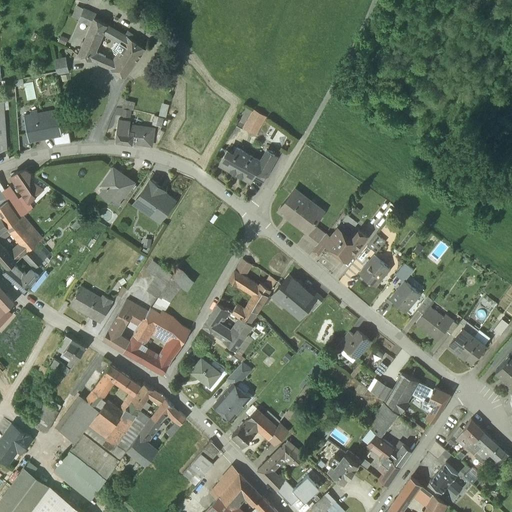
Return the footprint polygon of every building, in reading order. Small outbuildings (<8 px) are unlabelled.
[(95,18),(83,12),(78,23),(90,29),(93,22),(94,22),(95,18)] [(94,22),(93,22),(90,29),(78,58),(101,68),(105,60),(94,55),(102,36),(106,29),(94,22)] [(144,53),(124,39),(106,29),(102,36),(118,45),(119,46),(115,52),(120,55),(117,60),(114,65),(109,71),(124,82),(144,53)] [(118,45),(112,53),(113,57),(117,60),(120,55),(115,52),(119,46),(118,45)] [(114,65),(105,60),(101,68),(109,71),(114,65)] [(66,62),(54,64),(57,78),(68,76),(66,62)] [(133,108),(124,105),(122,112),(132,114),(133,108)] [(167,120),(169,108),(162,106),(160,119),(167,120)] [(30,118),(23,119),(29,146),(53,141),(62,139),(61,135),(58,120),(38,124),(36,114),(30,116),(30,118)] [(163,129),(164,121),(155,120),(154,128),(163,129)] [(258,120),(248,137),(261,144),(270,127),(258,120)] [(130,125),(118,123),(115,145),(132,148),(134,135),(129,135),(129,128),(130,125)] [(145,130),(129,128),(129,135),(134,135),(145,137),(145,130)] [(154,131),(145,130),(145,137),(143,148),(152,149),(154,131)] [(68,133),(61,135),(62,139),(53,141),(54,149),(71,147),(68,133)] [(145,137),(134,135),(132,148),(143,149),(143,148),(145,137)] [(261,161),(237,147),(234,153),(233,154),(236,155),(229,167),(227,165),(226,167),(251,181),(253,177),(260,165),(262,161),(261,161)] [(228,150),(220,163),(226,167),(227,165),(229,167),(236,155),(233,154),(234,153),(228,150)] [(267,150),(261,161),(262,161),(260,165),(270,171),(279,157),(267,150)] [(270,171),(260,165),(253,177),(264,183),(270,171)] [(133,187),(113,172),(97,195),(117,209),(133,187)] [(29,177),(23,173),(15,176),(10,180),(25,201),(25,202),(28,206),(36,200),(35,200),(41,194),(41,193),(30,185),(30,184),(29,184),(28,184),(29,177)] [(158,190),(150,184),(134,207),(142,212),(145,207),(163,220),(175,204),(157,191),(158,190)] [(324,211),(295,189),(278,211),(307,233),(314,224),(324,211)] [(9,191),(1,196),(6,205),(7,207),(16,201),(9,191)] [(19,205),(16,201),(7,207),(18,223),(23,219),(27,216),(19,205)] [(28,206),(25,202),(19,205),(27,216),(32,211),(28,206)] [(7,207),(6,205),(0,208),(0,220),(1,222),(7,231),(18,223),(7,207)] [(357,223),(347,215),(342,222),(353,230),(357,223)] [(42,241),(23,219),(18,223),(37,246),(38,245),(42,241)] [(37,246),(18,223),(7,231),(11,236),(11,237),(20,248),(26,255),(31,251),(37,246)] [(307,233),(304,237),(316,246),(318,243),(325,234),(314,224),(307,233)] [(351,240),(337,229),(331,237),(326,243),(326,244),(341,255),(343,252),(350,257),(366,236),(359,230),(351,240)] [(0,236),(0,243),(11,236),(7,231),(1,236),(0,236)] [(325,234),(318,243),(323,248),(326,244),(326,243),(331,237),(326,233),(325,234)] [(376,233),(367,245),(376,252),(384,242),(376,233)] [(323,248),(318,243),(316,246),(312,251),(318,255),(323,248)] [(49,258),(38,245),(37,246),(31,251),(43,264),(49,258)] [(10,258),(0,246),(0,262),(7,271),(8,272),(13,267),(19,262),(13,255),(10,258)] [(20,248),(12,254),(13,255),(19,262),(23,258),(26,255),(20,248)] [(31,251),(26,255),(23,258),(34,269),(38,265),(40,266),(43,264),(31,251)] [(380,260),(374,255),(360,272),(375,285),(390,268),(380,260)] [(243,260),(236,270),(244,276),(250,265),(243,260)] [(404,262),(396,273),(403,278),(409,270),(411,267),(404,262)] [(27,279),(18,271),(10,281),(24,294),(30,287),(30,288),(44,270),(40,266),(38,265),(34,269),(27,279)] [(8,272),(7,271),(3,275),(10,281),(18,271),(13,267),(8,272)] [(244,276),(236,270),(230,280),(236,284),(242,288),(249,279),(244,276)] [(162,273),(148,295),(157,301),(171,279),(165,275),(162,273)] [(277,280),(270,275),(264,285),(271,289),(277,280)] [(307,290),(289,275),(273,293),(300,316),(308,306),(316,297),(307,290)] [(260,285),(249,279),(242,288),(253,296),(254,295),(260,285)] [(421,293),(405,280),(390,298),(406,311),(421,293)] [(260,285),(254,295),(253,296),(247,305),(257,312),(271,289),(264,285),(261,283),(260,285)] [(316,297),(308,306),(313,310),(323,299),(309,287),(307,290),(316,297)] [(99,304),(88,298),(90,295),(80,289),(69,308),(79,314),(80,311),(92,318),(91,320),(100,326),(112,304),(102,299),(99,304)] [(1,291),(0,291),(0,305),(4,310),(5,310),(7,312),(14,305),(1,291)] [(419,309),(424,313),(429,305),(434,300),(429,295),(419,309)] [(126,303),(118,317),(127,322),(125,325),(132,330),(136,332),(137,330),(143,322),(146,316),(141,313),(126,303)] [(231,311),(218,303),(217,303),(213,311),(221,315),(227,319),(231,311)] [(236,304),(231,311),(241,318),(250,323),(257,312),(247,305),(245,309),(236,304)] [(451,322),(429,305),(424,313),(416,323),(439,339),(446,330),(452,322),(451,322)] [(4,310),(0,314),(0,326),(10,315),(7,312),(5,310),(4,310)] [(190,331),(169,319),(168,322),(150,311),(144,322),(155,329),(151,335),(169,345),(172,340),(181,345),(190,331)] [(221,315),(213,311),(208,318),(216,323),(221,315)] [(118,317),(112,327),(121,332),(125,325),(127,322),(118,317)] [(216,323),(208,318),(203,326),(225,339),(223,341),(226,343),(232,333),(216,323)] [(250,323),(241,318),(233,331),(233,332),(232,333),(226,343),(236,351),(253,325),(250,323)] [(502,318),(493,328),(500,334),(509,323),(502,318)] [(452,322),(446,330),(451,333),(458,323),(453,320),(451,322),(452,322)] [(458,323),(451,333),(455,337),(463,327),(466,324),(460,320),(458,323)] [(144,322),(143,322),(137,330),(150,337),(151,335),(155,329),(144,322)] [(121,332),(112,327),(103,344),(118,353),(123,345),(116,341),(121,332)] [(463,327),(455,337),(449,344),(461,353),(474,335),(463,327)] [(128,348),(123,356),(132,361),(138,351),(147,337),(149,339),(150,337),(137,330),(136,332),(134,336),(133,338),(134,338),(128,348)] [(345,347),(344,347),(357,356),(369,340),(357,330),(354,335),(345,347)] [(349,331),(339,343),(345,347),(354,335),(349,331)] [(474,335),(461,353),(472,361),(485,344),(474,335)] [(66,340),(58,352),(63,356),(72,343),(66,340)] [(169,345),(165,354),(173,359),(181,345),(172,340),(169,345)] [(86,352),(72,343),(63,356),(71,361),(77,365),(86,352)] [(123,345),(118,353),(123,356),(128,348),(123,345)] [(138,351),(132,361),(139,365),(145,355),(138,351)] [(511,351),(497,370),(511,384),(511,351)] [(160,363),(145,355),(139,365),(162,378),(173,359),(165,354),(160,363)] [(210,386),(220,373),(202,358),(191,372),(210,386)] [(71,361),(66,371),(69,373),(71,374),(77,365),(71,361)] [(251,369),(241,362),(227,378),(233,383),(236,386),(251,369)] [(66,371),(55,364),(44,380),(55,386),(56,383),(61,386),(69,373),(66,371)] [(136,387),(110,369),(92,393),(93,394),(102,400),(113,385),(117,388),(118,387),(130,396),(136,387)] [(392,389),(385,401),(400,412),(407,401),(414,389),(419,380),(402,373),(392,389)] [(392,389),(378,379),(371,391),(379,397),(385,401),(392,389)] [(435,386),(419,380),(414,389),(431,394),(435,386)] [(233,383),(214,406),(221,411),(223,413),(221,415),(222,418),(224,420),(228,420),(229,418),(231,419),(238,411),(250,397),(236,386),(233,383)] [(450,394),(435,386),(431,394),(426,405),(432,409),(437,413),(450,394)] [(136,387),(130,396),(134,399),(140,390),(136,387)] [(132,403),(131,406),(139,412),(147,400),(152,393),(143,388),(132,403)] [(152,393),(147,400),(153,404),(158,397),(152,393)] [(102,400),(93,394),(86,403),(94,410),(101,402),(102,400)] [(158,397),(153,404),(159,408),(164,400),(158,397)] [(82,436),(99,414),(94,410),(91,415),(82,408),(86,403),(78,398),(55,430),(74,446),(82,436)] [(128,400),(118,415),(122,417),(126,412),(131,406),(132,403),(128,400)] [(166,401),(151,420),(159,426),(168,413),(173,407),(166,401)] [(101,402),(94,410),(99,414),(106,406),(101,402)] [(94,410),(86,403),(82,408),(91,415),(94,410)] [(384,403),(368,425),(381,437),(398,413),(384,403)] [(99,414),(82,436),(89,442),(96,433),(96,432),(95,432),(112,411),(106,406),(99,414)] [(107,441),(106,442),(115,448),(130,425),(139,412),(131,406),(126,412),(122,417),(107,441)] [(58,414),(44,407),(33,427),(46,435),(58,414)] [(173,407),(168,413),(174,418),(179,412),(173,407)] [(277,426),(257,408),(252,413),(263,423),(259,428),(269,438),(277,427),(277,426)] [(432,409),(427,415),(433,419),(437,413),(432,409)] [(112,411),(96,432),(96,433),(107,441),(122,417),(118,415),(118,414),(112,411)] [(139,412),(130,425),(140,433),(151,419),(139,412)] [(186,419),(179,412),(174,418),(176,420),(166,432),(172,437),(186,419)] [(252,413),(232,435),(244,445),(255,433),(254,432),(259,428),(263,423),(252,413)] [(483,431),(471,419),(463,430),(457,439),(466,447),(473,438),(473,439),(475,437),(476,438),(483,431)] [(151,420),(138,438),(147,445),(160,427),(159,426),(151,420)] [(288,431),(279,423),(277,426),(277,427),(269,438),(275,444),(288,431)] [(31,441),(12,427),(6,434),(22,445),(22,446),(26,449),(31,441)] [(460,427),(453,436),(457,439),(463,430),(460,427)] [(499,446),(483,431),(476,438),(475,437),(473,439),(473,438),(466,447),(465,447),(475,455),(478,452),(484,445),(492,453),(499,446)] [(6,434),(0,443),(0,461),(7,466),(22,446),(22,445),(6,434)] [(394,448),(380,437),(381,437),(377,434),(368,445),(382,455),(381,457),(381,462),(383,463),(388,456),(394,448)] [(89,442),(82,436),(74,446),(69,453),(106,482),(119,466),(89,442)] [(147,445),(138,438),(126,454),(146,469),(157,454),(147,445)] [(288,439),(279,448),(286,456),(285,457),(296,466),(301,459),(303,456),(295,450),(299,447),(288,439)] [(435,441),(428,451),(438,459),(446,450),(435,441)] [(211,442),(188,468),(196,476),(197,477),(220,451),(213,444),(211,442)] [(161,443),(156,449),(159,452),(164,446),(161,443)] [(394,448),(388,456),(392,459),(391,460),(400,467),(412,450),(405,445),(400,452),(394,448)] [(492,453),(484,445),(478,452),(486,459),(492,453)] [(499,446),(492,453),(500,460),(506,452),(499,446)] [(306,453),(299,447),(295,450),(303,456),(305,455),(306,453)] [(126,454),(115,448),(110,456),(120,463),(126,454)] [(279,448),(257,470),(270,484),(277,477),(279,480),(281,477),(273,469),(285,457),(286,456),(279,448)] [(500,460),(495,465),(497,468),(509,455),(506,452),(500,460)] [(90,505),(106,482),(69,453),(53,475),(90,505)] [(345,453),(341,458),(335,454),(329,462),(332,464),(329,469),(345,480),(358,463),(345,453)] [(388,456),(383,463),(379,469),(384,472),(383,472),(390,478),(392,478),(392,479),(400,467),(391,460),(392,459),(388,456)] [(511,465),(511,461),(509,460),(496,475),(501,479),(511,465)] [(446,463),(429,482),(430,482),(441,492),(447,486),(452,479),(458,473),(446,463)] [(233,467),(221,481),(227,486),(239,472),(233,467)] [(492,469),(489,467),(480,476),(470,469),(464,476),(477,486),(483,480),(485,482),(494,472),(492,469)] [(188,468),(183,474),(191,481),(196,476),(188,468)] [(24,471),(0,503),(0,511),(30,511),(48,489),(24,471)] [(261,496),(239,472),(227,486),(221,481),(211,493),(217,498),(219,496),(234,510),(236,509),(245,498),(247,500),(250,497),(255,502),(261,496)] [(286,480),(277,491),(291,505),(300,497),(305,502),(320,488),(307,476),(294,489),(286,480)] [(411,476),(400,492),(409,499),(420,484),(411,476)] [(279,480),(277,477),(270,484),(277,491),(285,481),(281,477),(279,480)] [(452,479),(447,486),(451,490),(457,483),(452,479)] [(441,492),(430,482),(426,488),(433,493),(437,497),(441,492)] [(400,492),(389,508),(394,511),(399,511),(409,499),(400,492)] [(79,511),(54,493),(39,511),(79,511)] [(433,493),(427,504),(428,506),(425,511),(438,511),(444,502),(437,497),(433,493)] [(234,510),(219,496),(217,498),(206,511),(240,511),(236,509),(234,510)] [(277,511),(261,496),(255,502),(254,503),(262,511),(261,511),(277,511)]
